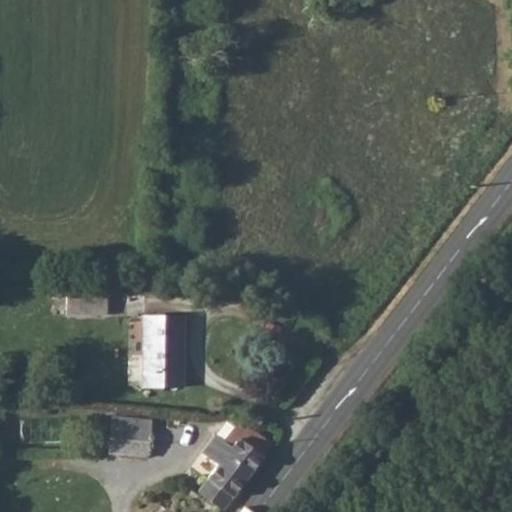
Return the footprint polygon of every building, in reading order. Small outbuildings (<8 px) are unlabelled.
[(63,284),(62,313),(105,313),(106,284),(63,284)] [(141,316),(140,383),(180,384),(182,317),(141,316)] [(67,440),(68,417),(24,416),(24,439),(67,440)] [(198,492),(220,511),(269,446),(241,422),(222,443),(216,438),(202,454),(218,468),(198,492)] [(150,429),(109,428),(109,456),(149,458),(150,429)]
